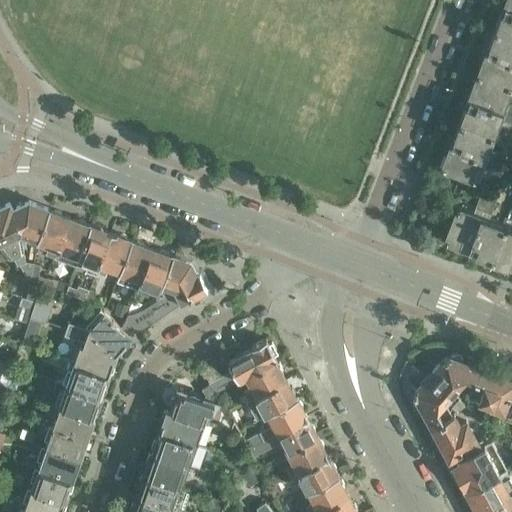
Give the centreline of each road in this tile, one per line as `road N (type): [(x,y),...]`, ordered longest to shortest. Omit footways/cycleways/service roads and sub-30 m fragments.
road 1 (residential): [(356,263),(189,332),(146,375),(99,511)]
road 2 (secondary): [(356,263),(83,159)]
road 3 (residential): [(356,263),(457,0)]
road 4 (residential): [(414,511),(345,372),(356,263)]
road 5 (secondary): [(511,320),(356,263)]
